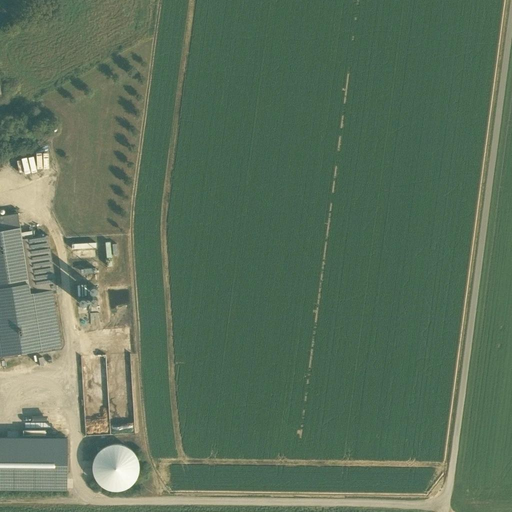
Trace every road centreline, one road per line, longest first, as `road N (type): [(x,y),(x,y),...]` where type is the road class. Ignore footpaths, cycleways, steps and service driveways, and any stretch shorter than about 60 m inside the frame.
road 1 (track): [(445,511),(511,8)]
road 2 (track): [(441,511),(0,498)]
